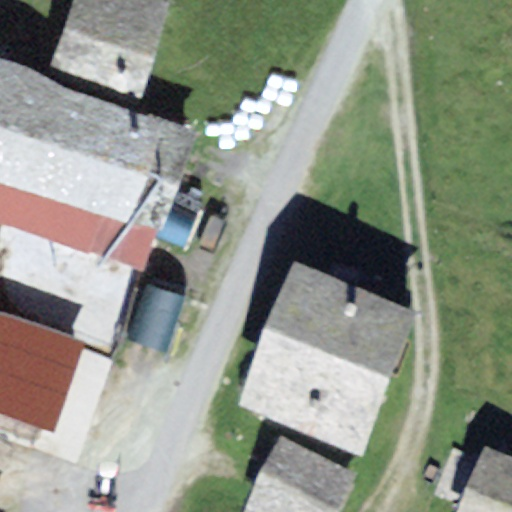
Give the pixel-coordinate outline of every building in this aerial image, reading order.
[(172,3),(162,0),(71,0),(48,74),(140,104),(172,3)] [(27,65),(0,57),(0,180),(156,231),(160,233),(197,132),(60,88),(27,65)] [(0,222),(143,269),(156,231),(0,180),(0,222)] [(301,451),(355,308),(293,284),(239,427),(301,451)] [(363,474),(417,331),(355,308),(301,451),(363,474)] [(86,343),(0,313),(0,414),(54,433),(86,343)] [(340,511),(353,481),(278,448),(249,511),(340,511)] [(511,511),(511,469),(481,459),(461,511),(511,511)]
